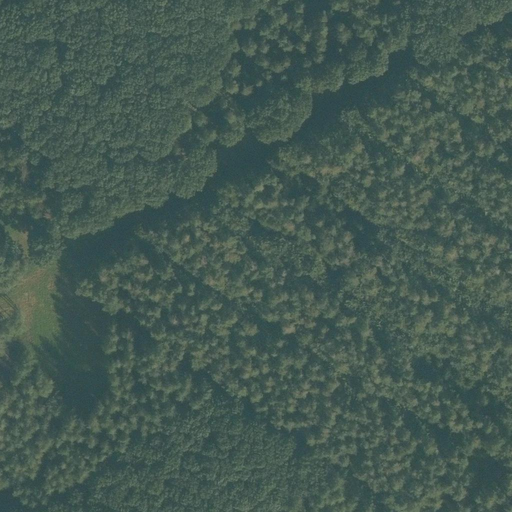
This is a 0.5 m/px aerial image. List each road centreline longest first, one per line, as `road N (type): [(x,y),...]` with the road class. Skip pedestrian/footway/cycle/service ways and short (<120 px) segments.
road 1 (track): [(59,270),(509,0)]
road 2 (track): [(59,270),(414,511)]
